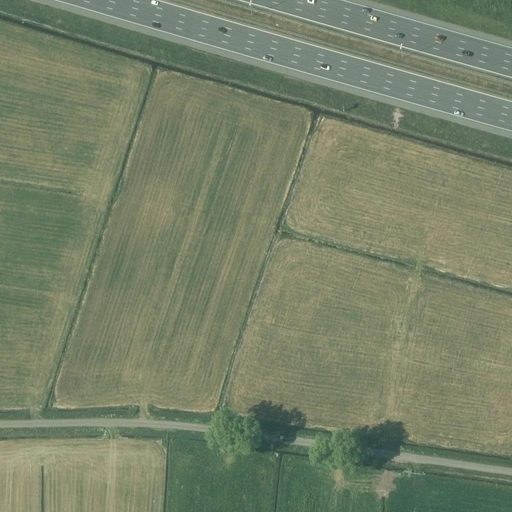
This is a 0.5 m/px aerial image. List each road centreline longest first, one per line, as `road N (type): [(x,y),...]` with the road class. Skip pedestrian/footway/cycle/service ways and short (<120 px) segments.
road 1 (unclassified): [(511,469),(166,424),(0,425)]
road 2 (motorway): [(109,0),(511,116)]
road 3 (motorway): [(511,63),(286,0)]
